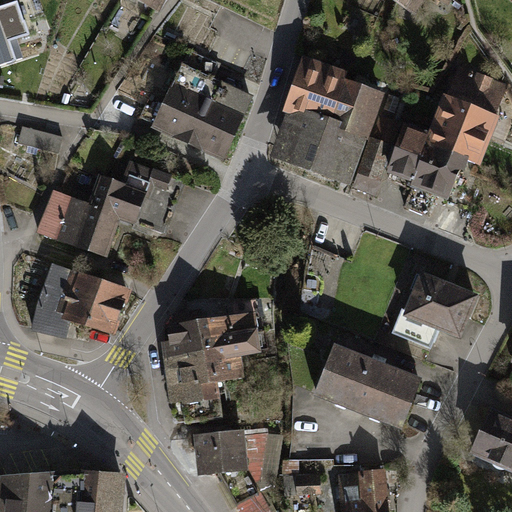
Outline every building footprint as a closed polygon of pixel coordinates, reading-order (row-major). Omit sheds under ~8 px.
[(125,0),(158,16),(167,0),(125,0)] [(380,0),(418,22),(432,0),(380,0)] [(11,22),(0,25),(0,71),(24,63),(11,22)] [(351,78),(304,62),(269,164),(352,194),(384,99),(349,85),(351,78)] [(221,86),(182,66),(152,133),(225,167),(246,121),(214,107),(221,86)] [(510,89),(461,68),(449,100),(445,98),(430,140),(403,130),(397,148),(373,140),(356,191),(378,199),(385,178),(451,205),(460,185),(464,186),(471,169),(483,173),(501,121),(498,120),(510,89)] [(401,125),(380,117),(373,138),(394,146),(401,125)] [(23,127),(19,144),(58,154),(62,137),(23,127)] [(84,222),(73,252),(106,267),(123,218),(139,224),(151,189),(168,195),(174,179),(130,162),(122,185),(102,178),(92,208),(89,206),(83,221),(84,222)] [(83,221),(89,206),(55,193),(37,239),(73,252),(84,222),(83,221)] [(132,296),(54,268),(36,310),(33,336),(67,345),(71,329),(116,341),(132,296)] [(476,293),(418,269),(392,332),(431,348),(438,329),(458,336),(476,293)] [(172,343),(164,344),(175,423),(186,422),(187,423),(222,419),(218,393),(211,394),(210,384),(243,380),(239,354),(258,352),(254,316),(258,316),(256,302),(233,305),(235,317),(204,321),(202,311),(174,315),(170,327),(172,343)] [(422,377),(329,340),(307,392),(402,427),(422,377)] [(511,418),(485,407),(466,449),(511,469),(511,418)] [(242,428),(190,433),(193,473),(218,470),(240,511),(270,511),(257,492),(272,491),(282,428),(243,431),(242,428)] [(79,472),(7,478),(2,511),(117,511),(121,474),(79,472)] [(387,511),(384,473),(362,475),(365,511),(387,511)] [(343,511),(365,511),(362,475),(340,477),(343,511)]
